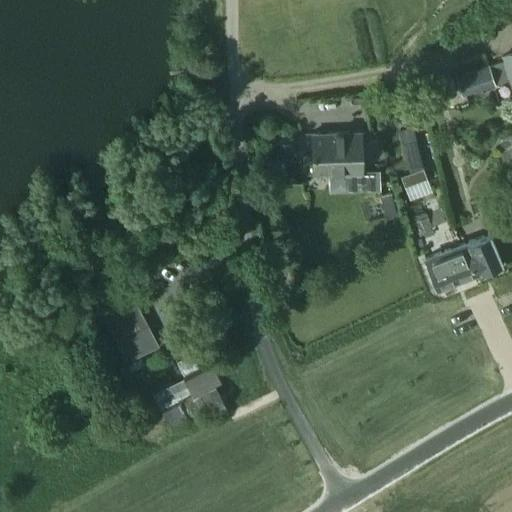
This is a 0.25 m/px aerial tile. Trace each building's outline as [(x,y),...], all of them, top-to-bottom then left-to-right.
[(494,84),(511,79),(511,83),(511,51),(500,55),(502,60),(488,64),(494,84)] [(488,64),(455,74),(461,94),(494,84),(488,64)] [(307,173),(312,173),(312,174),(363,172),(362,131),(311,133),(312,157),(307,157),(304,160),(304,170),(307,173)] [(401,176),(409,198),(431,189),(423,168),(401,176)] [(469,242),(481,273),(503,265),(491,234),(469,242)] [(448,250),(460,281),(481,273),(469,242),(448,250)] [(460,281),(448,250),(426,259),(438,290),(460,281)] [(137,302),(105,318),(126,361),(158,345),(137,302)] [(172,312),(187,342),(200,335),(185,306),(172,312)] [(213,382),(219,379),(201,343),(175,356),(189,385),(172,387),(170,384),(153,392),(164,415),(180,407),(187,420),(203,412),(208,421),(228,411),(215,386),(213,382)]
